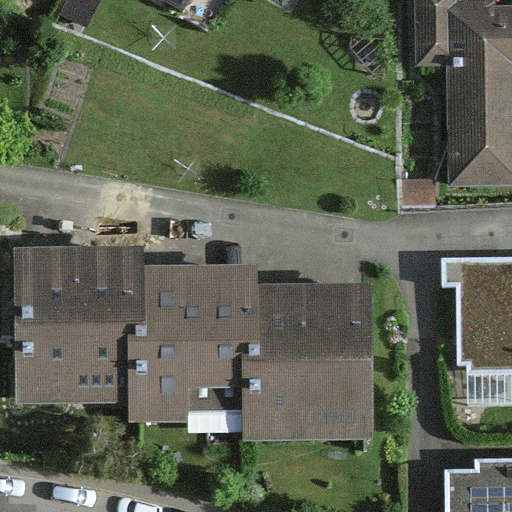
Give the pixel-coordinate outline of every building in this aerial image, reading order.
[(166,0),(195,17),(205,0),(166,0)] [(415,0),(416,70),(448,70),(448,192),(511,191),(511,10),(496,11),(496,6),(489,0),(415,0)] [(24,400),(133,395),(131,348),(145,347),(143,287),(142,262),(19,266),(24,400)] [(511,273),(462,273),(462,380),(511,379),(511,273)] [(134,419),(246,415),(244,364),(257,363),(254,308),(253,283),(143,287),(145,347),(131,348),(133,395),(134,419)] [(359,304),(254,308),(257,363),(244,364),(246,415),(247,435),(364,431),(359,304)] [(475,475),(444,476),(444,511),(511,511),(511,464),(475,465),(475,475)]
